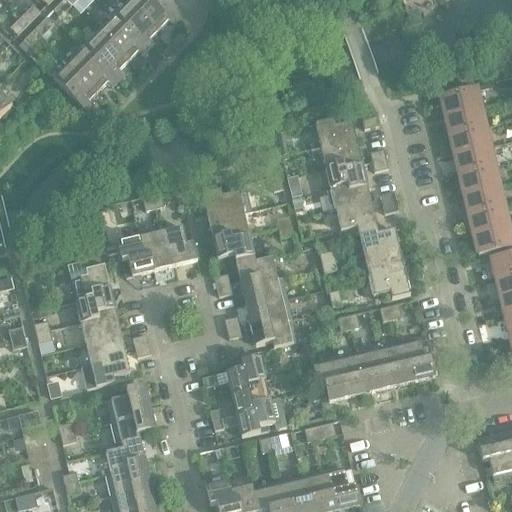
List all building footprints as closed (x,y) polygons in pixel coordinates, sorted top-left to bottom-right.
[(66,0),(64,2),(72,9),(80,0),(66,0)] [(134,0),(130,5),(159,34),(168,25),(172,29),(179,22),(156,0),(134,0)] [(64,2),(53,13),(60,20),(72,9),(64,2)] [(154,47),(150,43),(159,34),(130,5),(119,16),(115,12),(110,16),(148,53),(154,47)] [(22,20),(29,27),(40,15),(33,8),(22,20)] [(417,12),(408,15),(409,20),(411,28),(420,26),(417,12)] [(106,21),(111,25),(100,36),(129,64),(137,55),(142,60),(148,53),(110,16),(106,21)] [(22,20),(10,31),(17,38),(29,27),(22,20)] [(34,32),(41,39),(53,28),(46,21),(34,32)] [(34,32),(23,44),(30,51),(41,39),(34,32)] [(120,74),(129,64),(100,36),(89,47),(84,43),(80,47),(118,84),(124,78),(120,74)] [(80,47),(76,52),(80,56),(69,67),(98,95),(107,86),(112,91),(118,84),(80,47)] [(54,83),(87,116),(94,109),(90,104),(98,95),(69,67),(59,78),(54,74),(49,79),(54,83)] [(475,90),(440,99),(441,99),(446,119),(479,111),(475,91),(475,90)] [(0,120),(12,108),(0,96),(0,120)] [(479,111),(446,119),(450,139),(484,131),(479,111)] [(376,120),(362,123),(364,133),(378,130),(376,120)] [(333,123),(315,128),(320,150),(338,145),(339,152),(357,148),(352,126),(335,130),(333,123)] [(484,131),(450,139),(455,159),(489,151),(484,131)] [(338,145),(320,150),(325,171),(343,167),(344,173),(362,169),(357,148),(339,152),(338,145)] [(489,151),(455,159),(460,178),(494,170),(489,151)] [(383,153),(370,157),(372,166),(386,163),(383,153)] [(386,163),(372,166),(374,176),(388,173),(386,163)] [(367,190),(362,169),(344,173),(343,167),(325,171),(330,192),(347,188),(349,194),(367,190)] [(494,170),(460,178),(464,198),(498,190),(494,170)] [(280,179),(270,182),(273,195),(283,193),(280,179)] [(299,188),(289,191),(291,201),(300,199),(302,198),(299,188)] [(347,188),(330,192),(335,213),(352,209),(354,215),(372,211),(367,190),(349,194),(347,188)] [(498,190),(464,198),(469,218),(503,210),(498,190)] [(221,193),(202,198),(207,220),(225,216),(226,222),(244,218),(239,196),(222,200),(221,193)] [(393,195),(380,199),(382,208),(396,205),(393,195)] [(161,196),(151,199),(155,212),(164,210),(161,196)] [(155,212),(151,199),(142,201),(145,215),(155,212)] [(300,199),(291,201),(294,212),(303,210),(300,199)] [(396,205),(382,208),(384,218),(398,215),(396,205)] [(352,209),(335,213),(340,235),(356,231),(358,236),(377,232),(372,211),(354,215),(352,209)] [(503,210),(469,218),(474,238),(508,230),(503,210)] [(225,216),(207,220),(212,241),(230,237),(231,243),(249,239),(244,218),(226,222),(225,216)] [(289,219),(275,222),(278,232),(291,229),(289,219)] [(291,229),(278,232),(280,242),(294,238),(291,229)] [(511,248),(508,230),(474,238),(478,257),(478,258),(511,250),(511,248)] [(171,252),(175,269),(197,264),(193,246),(186,247),(182,231),(160,236),(164,253),(171,252)] [(377,232),(358,236),(363,257),(380,253),(382,259),(400,255),(395,233),(378,237),(377,232)] [(160,236),(139,241),(143,258),(150,257),(154,274),(175,269),(171,252),(164,253),(160,236)] [(230,237),(212,241),(217,263),(234,259),(235,264),(254,260),(249,239),(231,243),(230,237)] [(139,241),(99,250),(100,254),(107,258),(119,256),(122,265),(128,263),(132,280),(154,274),(150,257),(143,258),(139,241)] [(380,253),(363,257),(368,278),(385,274),(387,280),(405,276),(400,255),(382,259),(380,253)] [(333,254),(319,257),(321,267),(335,264),(333,254)] [(511,277),(511,255),(491,260),(491,261),(492,261),(496,281),(511,277)] [(254,260),(235,264),(240,285),(258,281),(259,288),(277,283),(277,282),(272,261),(255,265),(254,260)] [(87,280),(70,284),(76,306),(93,302),(92,295),(109,291),(103,265),(96,261),(83,264),(87,280)] [(335,264),(321,267),(324,277),(337,273),(335,264)] [(385,274),(368,278),(373,300),(390,296),(391,303),(410,298),(405,276),(387,280),(385,274)] [(511,277),(496,281),(501,301),(511,298),(511,277)] [(228,278),(214,281),(216,291),(230,288),(228,278)] [(10,281),(0,283),(0,295),(13,292),(10,281)] [(281,281),(277,282),(277,283),(259,288),(258,281),(240,285),(245,306),(263,302),(264,309),(287,303),(281,281)] [(230,288),(216,291),(219,301),(232,297),(230,288)] [(93,302),(76,306),(81,327),(98,323),(97,316),(114,312),(109,291),(92,295),(93,302)] [(338,294),(328,296),(332,310),(342,308),(338,294)] [(511,298),(501,301),(506,320),(511,318),(511,298)] [(263,302),(245,306),(250,327),(268,323),(269,330),(292,324),(287,303),(264,309),(263,302)] [(42,304),(32,306),(34,316),(44,313),(42,304)] [(389,309),(392,323),(401,321),(398,307),(389,309)] [(389,309),(379,312),(382,325),(392,323),(389,309)] [(17,311),(2,315),(4,323),(19,319),(17,311)] [(98,323),(81,327),(86,348),(103,344),(102,337),(119,333),(114,312),(97,316),(98,323)] [(34,316),(33,316),(35,324),(46,321),(44,313),(34,316)] [(347,319),(350,333),(359,331),(356,317),(347,319)] [(347,319),(337,322),(340,335),(350,333),(347,319)] [(238,320),(224,323),(226,333),(240,330),(238,320)] [(268,323),(250,327),(255,349),(272,345),(274,352),(297,346),(292,324),(269,330),(268,323)] [(47,325),(34,328),(36,338),(50,334),(47,325)] [(240,330),(226,333),(229,343),(242,339),(240,330)] [(22,331),(8,334),(11,344),(24,340),(22,331)] [(102,337),(103,344),(86,348),(91,369),(108,365),(107,358),(124,354),(119,333),(102,337)] [(50,334),(36,338),(38,347),(52,344),(50,334)] [(146,339),(132,342),(135,352),(148,348),(146,339)] [(24,340),(11,344),(13,353),(27,350),(24,340)] [(409,367),(413,385),(435,380),(426,340),(397,346),(403,369),(409,367)] [(397,346),(376,351),(382,374),(388,372),(392,390),(413,385),(409,367),(403,369),(397,346)] [(148,348),(135,352),(137,361),(151,358),(148,348)] [(376,351),(355,356),(361,379),(367,377),(371,395),(392,390),(388,372),(382,374),(376,351)] [(108,365),(91,369),(81,371),(86,393),(115,387),(113,380),(130,376),(124,354),(107,358),(108,365)] [(355,356),(334,361),(339,384),(346,382),(350,400),(371,395),(367,377),(361,379),(355,356)] [(260,361),(241,366),(242,372),(226,376),(231,398),(249,394),(247,387),(265,383),(260,361)] [(334,361),(312,367),(318,390),(324,388),(328,405),(350,400),(346,382),(339,384),(334,361)] [(216,378),(202,382),(204,392),(218,388),(216,378)] [(265,383),(247,387),(249,394),(231,398),(236,418),(236,419),(254,415),(252,408),(270,404),(265,383)] [(58,384),(47,387),(50,402),(61,400),(58,384)] [(127,399),(106,404),(111,427),(134,421),(132,415),(150,411),(145,388),(126,393),(127,399)] [(252,408),(254,415),(236,419),(236,418),(226,421),(226,422),(228,431),(238,429),(241,441),(260,437),(258,430),(274,427),(275,433),(286,431),(280,402),(270,404),(252,408)] [(121,446),(140,442),(138,437),(155,433),(150,411),(132,415),(134,421),(111,427),(117,449),(121,448),(121,446)] [(224,412),(210,415),(212,425),(226,422),(226,421),(224,412)] [(38,414),(28,416),(31,430),(41,428),(38,414)] [(28,416),(18,419),(21,432),(31,430),(28,416)] [(226,422),(212,425),(215,434),(228,431),(226,422)] [(71,426),(58,429),(60,439),(74,435),(71,426)] [(323,428),(326,442),(336,439),(332,426),(323,428)] [(323,428),(313,430),(317,444),(326,442),(323,428)] [(313,430),(304,432),(307,446),(317,444),(313,430)] [(76,445),(74,435),(60,439),(62,448),(76,445)] [(511,437),(500,440),(504,458),(510,456),(511,464),(511,437)] [(268,441),(272,455),(281,452),(278,439),(268,441)] [(500,440),(477,446),(482,464),(488,463),(493,484),(511,479),(511,464),(510,456),(504,458),(500,440)] [(23,441),(12,444),(15,454),(26,451),(23,441)] [(268,441),(259,443),(262,457),(272,455),(268,441)] [(140,442),(121,446),(121,448),(122,452),(106,456),(111,477),(111,478),(129,474),(127,467),(145,463),(140,442)] [(145,463),(127,467),(129,474),(111,478),(111,477),(106,478),(111,500),(134,495),(132,488),(150,484),(145,463)] [(333,496),(336,511),(345,511),(359,509),(354,490),(348,492),(343,470),(321,476),(326,498),(333,496)] [(76,476),(62,479),(64,489),(78,486),(76,476)] [(321,476),(300,481),(305,503),(312,501),(314,511),(336,511),(333,496),(326,498),(321,476)] [(226,477),(204,483),(210,509),(217,508),(217,511),(240,511),(238,501),(232,503),(228,485),(226,477)] [(250,480),(228,485),(232,503),(238,501),(240,511),(262,511),(259,495),(258,496),(254,497),(250,480)] [(300,481),(279,486),(284,508),(291,506),(291,511),(314,511),(312,501),(305,503),(300,481)] [(134,495),(111,500),(114,511),(137,511),(137,509),(155,505),(150,484),(132,488),(134,495)] [(78,486),(64,489),(67,498),(80,495),(78,486)] [(279,486),(257,491),(258,496),(259,495),(262,511),(291,511),(291,506),(284,508),(279,486)] [(24,499),(27,511),(29,511),(37,510),(34,497),(24,499)] [(27,511),(24,499),(15,501),(17,511),(27,511)]
